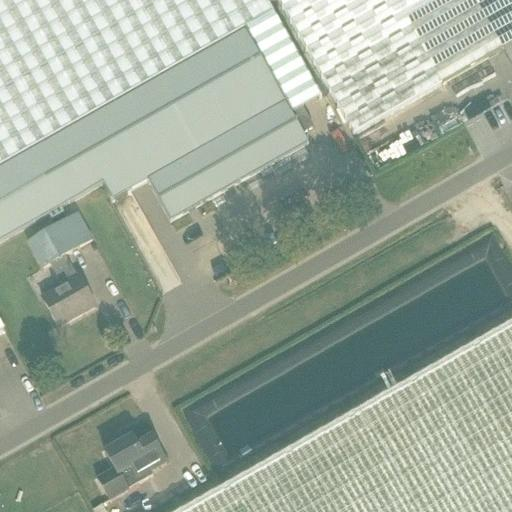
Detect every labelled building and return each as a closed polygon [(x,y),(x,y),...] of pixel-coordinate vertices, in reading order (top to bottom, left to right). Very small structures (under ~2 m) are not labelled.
[(0,0),(0,180),(248,40),(295,123),(324,107),(278,23),(264,0),(0,0)] [(277,0),(355,138),(504,54),(473,0),(277,0)] [(0,251),(105,192),(114,208),(149,189),(172,229),(310,152),(295,123),(248,40),(0,180),(0,251)] [(93,242),(80,219),(30,246),(43,270),(50,266),(63,289),(42,301),(58,329),(95,309),(79,281),(76,283),(63,259),(93,242)] [(461,268),(425,284),(429,292),(460,278),(463,285),(496,270),(489,255),(500,250),(496,242),(458,259),(461,268)] [(511,511),(511,328),(190,511),(511,511)] [(252,374),(180,405),(209,471),(261,449),(284,422),(287,421),(298,408),(301,407),(309,397),(339,385),(334,374),(339,369),(341,370),(345,380),(348,379),(361,364),(365,362),(360,351),(359,350),(351,331),(275,363),(273,358),(265,362),(269,371),(255,377),(252,374)] [(151,438),(136,448),(131,439),(105,455),(116,472),(98,482),(111,503),(129,492),(126,487),(137,481),(140,485),(154,477),(152,473),(167,464),(151,438)]
